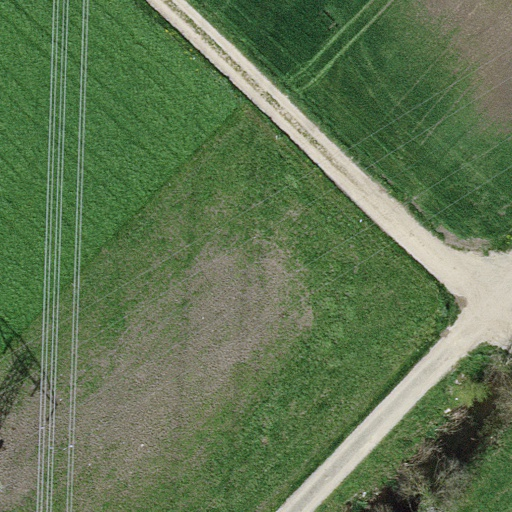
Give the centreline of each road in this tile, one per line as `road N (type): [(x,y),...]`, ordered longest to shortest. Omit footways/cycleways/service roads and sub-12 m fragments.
road 1 (track): [(159,0),(511,340)]
road 2 (track): [(511,286),(296,511)]
